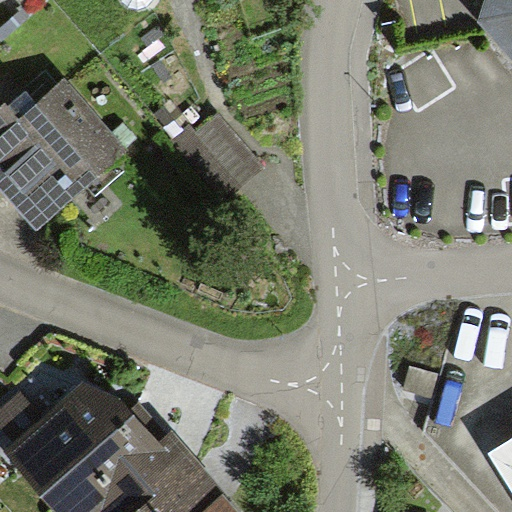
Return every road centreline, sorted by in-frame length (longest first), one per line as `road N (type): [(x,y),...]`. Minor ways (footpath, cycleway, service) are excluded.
road 1 (residential): [(344,0),(326,106),(334,384)]
road 2 (residential): [(0,276),(266,381),(334,384)]
road 3 (residential): [(334,384),(339,511)]
